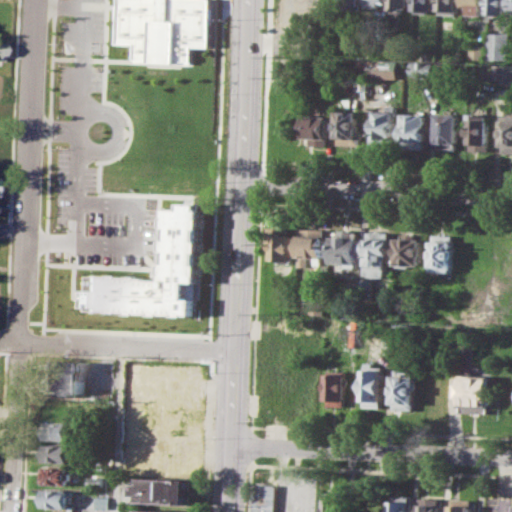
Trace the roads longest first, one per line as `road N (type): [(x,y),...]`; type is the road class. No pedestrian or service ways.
road 1 (residential): [(32,0),(10,511)]
road 2 (secondary): [(248,0),(229,511)]
road 3 (residential): [(232,444),(511,459)]
road 4 (residential): [(242,182),(511,195)]
road 5 (residential): [(0,342),(236,351)]
